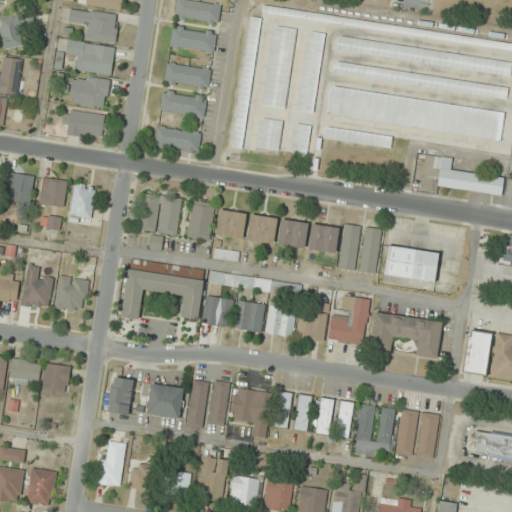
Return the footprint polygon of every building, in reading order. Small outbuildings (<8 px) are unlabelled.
[(122,10),(123,0),(87,0),(87,6),(122,10)] [(218,24),(221,4),(195,0),(177,0),(175,17),(218,24)] [(69,23),(89,26),(87,39),(116,43),(120,15),(71,8),(69,23)] [(0,18),(0,19),(4,48),(23,46),(19,16),(0,18)] [(261,18),(249,16),(233,147),(244,148),(261,18)] [(213,53),(217,33),(174,24),(170,45),(213,53)] [(286,109),(297,28),(273,25),(262,106),(286,109)] [(326,33),(309,30),(297,111),(314,113),(326,33)] [(510,75),(511,60),(511,59),(339,38),(337,52),(510,75)] [(111,75),(115,46),(68,39),(65,57),(77,59),(76,70),(111,75)] [(22,59),(2,56),(0,72),(0,91),(18,94),(22,59)] [(164,82),(208,89),(211,69),(167,62),(164,82)] [(508,86),(335,63),(333,76),(507,98),(508,86)] [(107,107),(110,79),(73,75),(70,103),(107,107)] [(330,87),(326,116),(501,140),(505,111),(330,87)] [(207,97),(164,89),(160,110),(203,117),(207,97)] [(62,133),(102,138),(105,114),(65,109),(62,133)] [(280,149),(282,120),(259,119),(257,148),(280,149)] [(290,153),(306,156),(312,126),(296,123),(290,153)] [(154,147),(199,153),(201,132),(157,126),(154,147)] [(392,135),(325,128),(323,140),(391,147),(392,135)] [(438,187),(502,195),(504,177),(451,170),(452,158),(435,156),(434,169),(440,170),(438,187)] [(34,175),(9,172),(5,204),(31,207),(34,175)] [(65,206),(67,180),(43,178),(40,203),(65,206)] [(92,218),(96,186),(76,183),(71,215),(92,218)] [(182,198),(143,192),(137,230),(177,235),(182,198)] [(209,240),(215,204),(193,200),(187,237),(209,240)] [(242,239),(247,214),(220,209),(215,234),(242,239)] [(277,218),(250,215),(247,240),(275,243),(277,218)] [(306,248),(309,223),(281,219),(278,245),(306,248)] [(339,229),(313,224),(309,248),(335,253),(339,229)] [(360,226),(345,224),(339,268),(354,270),(360,226)] [(359,271),(375,274),(383,229),(367,227),(359,271)] [(511,262),(511,237),(509,247),(503,246),(500,260),(511,262)] [(438,252),(388,246),(384,275),(435,281),(438,252)] [(237,261),(238,253),(216,248),(214,256),(237,261)] [(53,278),(38,276),(39,266),(28,265),(22,304),(49,308),(53,278)] [(204,279),(128,269),(122,317),(139,320),(144,290),(184,296),(181,317),(199,320),(204,279)] [(19,276),(0,273),(0,299),(17,301),(19,276)] [(89,279),(60,276),(55,308),(84,311),(89,279)] [(298,293),(298,282),(260,282),(260,293),(298,293)] [(328,340),(363,346),(371,299),(344,295),(341,314),(333,312),(328,340)] [(228,327),(233,300),(208,296),(203,323),(228,327)] [(235,329),(262,332),(265,304),(238,301),(235,329)] [(321,313),(301,310),(297,338),(324,342),(329,305),(322,304),(321,313)] [(266,333),(293,337),(296,310),(269,306),(266,333)] [(442,321),(375,311),(369,348),(391,351),(393,336),(418,340),(416,355),(437,358),(442,321)] [(492,333),(469,330),(462,372),(485,376),(492,333)] [(511,334),(495,332),(490,378),(511,381),(511,334)] [(0,390),(3,391),(9,357),(0,355),(0,390)] [(42,365),(15,357),(9,379),(36,387),(42,365)] [(44,389),(68,391),(69,365),(46,364),(44,389)] [(129,414),(133,379),(112,377),(108,412),(129,414)] [(209,382),(193,380),(187,426),(203,428),(209,382)] [(224,426),(231,383),(215,380),(209,424),(224,426)] [(147,412),(179,418),(184,388),(152,382),(147,412)] [(266,437),(273,392),(236,387),(231,420),(255,423),(253,435),(266,437)] [(288,428),(293,393),(280,392),(275,427),(288,428)] [(296,430),(308,431),(311,396),(299,395),(296,430)] [(337,400),(322,397),(315,433),(329,436),(337,400)] [(337,437),(351,438),(354,402),(340,401),(337,437)] [(356,453),(377,456),(378,450),(392,452),(397,409),(380,407),(380,406),(362,404),(356,453)] [(396,452),(412,455),(419,412),(403,409),(396,452)] [(440,415),(424,412),(417,456),(433,458),(440,415)] [(472,454),(511,459),(511,436),(476,431),(472,454)] [(100,484),(121,486),(126,443),(105,441),(100,484)] [(0,459),(24,463),(26,450),(0,445),(0,459)] [(197,498),(224,502),(230,460),(202,456),(197,498)] [(130,487),(153,490),(156,465),(133,463),(130,487)] [(25,470),(0,466),(0,499),(20,503),(25,470)] [(52,506),(57,472),(32,468),(27,502),(52,506)] [(190,494),(191,473),(171,471),(169,493),(190,494)] [(301,486),(298,511),(358,511),(359,511),(358,511),(362,511),(367,475),(353,474),(352,483),(336,481),(332,511),(326,511),(325,511),(327,489),(301,486)] [(261,481),(236,475),(229,501),(254,507),(261,481)] [(263,506),(289,510),(293,482),(268,478),(263,506)] [(379,511),(421,511),(422,509),(411,508),(412,499),(380,497),(379,511)] [(455,511),(456,503),(438,501),(437,511),(455,511)]
